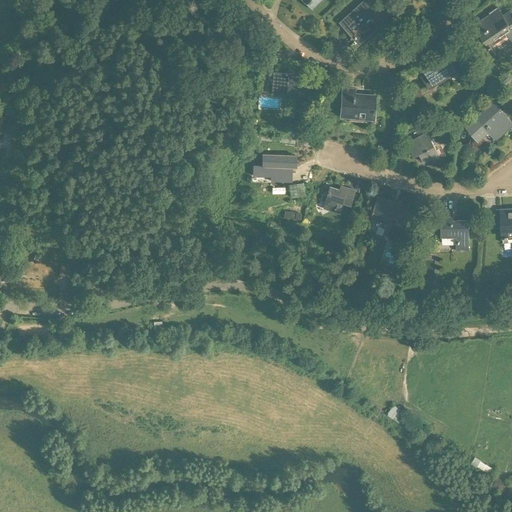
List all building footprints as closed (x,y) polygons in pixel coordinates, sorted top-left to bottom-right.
[(382,22),(365,3),(342,23),(360,42),(382,22)] [(511,28),(511,9),(511,10),(503,16),(498,8),(490,13),(492,16),(483,22),(482,20),(468,29),(474,39),(481,34),(490,47),(486,50),(491,57),(498,53),(492,44),(505,34),(505,33),(511,28)] [(459,73),(465,69),(455,52),(431,66),(424,71),(433,85),(443,78),(457,70),(459,73)] [(273,72),(271,95),(307,98),(309,78),(291,76),(291,74),(273,72)] [(342,88),(340,117),(373,120),(375,95),(355,94),(355,89),(342,88)] [(511,125),(511,122),(494,102),(466,126),(477,138),(489,128),(498,138),(511,125)] [(436,149),(427,132),(407,143),(414,157),(420,154),(424,163),(432,159),(434,163),(446,156),(441,147),(436,149)] [(254,165),(254,176),(272,177),(272,182),(291,182),(291,167),(295,167),(296,156),(263,155),(263,165),(254,165)] [(291,197),(305,195),(303,183),(289,185),(291,197)] [(331,187),(325,209),(340,214),(343,203),(351,205),(355,191),(347,188),(346,191),(331,187)] [(409,206),(378,197),(372,218),(388,223),(391,213),(406,217),(409,206)] [(503,217),(501,217),(503,243),(511,242),(511,209),(503,210),(503,217)] [(296,212),(290,211),(289,212),(285,211),(284,218),(288,219),(288,218),(300,219),(301,214),(296,213),(296,212)] [(453,211),(442,211),(442,235),(459,235),(459,241),(458,241),(458,250),(469,250),(469,221),(453,221),(453,211)] [(300,230),(301,223),(286,221),(284,227),(300,230)] [(420,235),(423,225),(410,221),(405,237),(414,239),(416,234),(420,235)] [(72,280),(75,265),(69,264),(61,263),(59,275),(60,276),(60,278),(61,278),(59,290),(65,290),(66,279),(72,280)] [(3,276),(6,283),(10,281),(10,280),(16,279),(17,273),(14,264),(8,266),(10,272),(5,274),(6,275),(3,276)] [(400,411),(393,406),(388,414),(395,419),(400,411)] [(491,468),(474,457),(470,464),(487,474),(491,468)]
